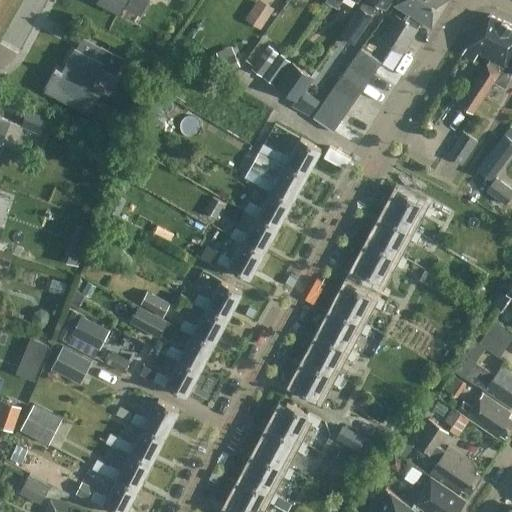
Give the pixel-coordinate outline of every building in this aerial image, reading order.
[(101,0),(101,1),(120,12),(125,3),(141,11),(146,0),(101,0)] [(255,0),(244,18),(260,28),(274,7),(263,0),(255,0)] [(385,9),(390,0),(364,0),(360,7),(346,25),(339,35),(352,43),(372,14),(371,13),(377,3),(385,9)] [(397,0),(396,3),(407,10),(402,18),(395,14),(380,37),(404,52),(419,28),(418,27),(422,20),(433,26),(449,0),(397,0)] [(473,112),(511,53),(511,24),(490,14),(462,54),(475,63),(481,53),(491,58),(460,104),(473,112)] [(278,53),(268,46),(252,69),(262,76),(278,53)] [(105,48),(99,61),(74,47),(61,71),(56,68),(44,89),(89,114),(99,96),(90,91),(102,68),(116,76),(125,59),(105,48)] [(361,47),(354,58),(375,73),(382,62),(361,47)] [(224,73),(240,66),(235,54),(219,61),(224,73)] [(290,61),(280,54),(264,78),(274,85),(290,61)] [(511,54),(494,83),(506,89),(511,77),(511,54)] [(368,82),(375,73),(354,58),(347,68),(368,82)] [(152,78),(158,66),(146,59),(139,71),(152,78)] [(276,86),(294,99),(310,76),(292,63),(276,86)] [(362,92),(368,82),(347,68),(340,78),(362,92)] [(340,78),(333,87),(355,102),(362,92),(340,78)] [(327,97),(348,112),(355,102),(333,87),(327,97)] [(341,122),(348,112),(327,97),(320,107),(341,122)] [(334,132),(341,122),(320,107),(313,117),(334,132)] [(21,126),(43,134),(49,118),(28,109),(21,126)] [(0,117),(0,114),(1,113),(0,112),(0,140),(13,146),(21,125),(0,117)] [(478,140),(462,130),(446,154),(462,164),(478,140)] [(511,150),(511,139),(504,133),(477,169),(491,179),(511,150)] [(307,175),(321,149),(301,138),(290,158),(263,143),(258,151),(285,166),(286,164),(307,175)] [(272,190),(293,201),(307,175),(286,164),(285,166),(276,183),(264,176),(259,185),(272,191),(272,190)] [(251,165),(245,177),(256,183),(262,171),(251,165)] [(486,189),(506,203),(511,194),(511,188),(495,176),(486,189)] [(258,216),(279,227),(293,201),(272,190),(272,191),(262,209),(249,202),(245,211),(257,218),(258,216)] [(407,229),(408,227),(418,209),(430,216),(435,207),(422,200),(421,203),(401,192),(386,218),(407,229)] [(106,211),(118,216),(126,199),(114,194),(106,211)] [(217,217),(224,203),(212,197),(205,210),(217,217)] [(265,253),(279,227),(258,216),(257,218),(248,235),(235,228),(230,236),(243,243),(244,242),(265,253)] [(393,256),(394,253),(404,235),(416,241),(420,234),(408,227),(407,229),(386,218),(372,244),(393,256)] [(70,241),(63,259),(78,265),(85,247),(70,241)] [(251,279),(265,253),(244,242),(243,243),(234,261),(221,254),(216,263),(229,270),(230,268),(251,279)] [(453,251),(439,242),(432,254),(446,263),(453,251)] [(393,256),(372,244),(358,271),(379,282),(390,261),(403,268),(407,259),(394,253),(393,256)] [(207,245),(200,257),(215,265),(216,263),(221,254),(221,253),(207,245)] [(419,278),(437,288),(442,279),(425,269),(419,278)] [(209,307),(229,318),(243,292),(223,281),(211,302),(199,295),(194,303),(207,310),(209,307)] [(351,285),(337,311),(357,322),(358,321),(368,302),(381,309),(385,301),(372,294),(371,296),(351,285)] [(171,302),(148,290),(141,303),(164,315),(171,302)] [(391,312),(394,306),(385,301),(381,307),(391,312)] [(195,333),(215,344),(229,318),(209,307),(207,310),(198,328),(185,321),(180,329),(193,336),(195,333)] [(159,336),(167,320),(150,310),(140,327),(159,336)] [(343,348),(345,345),(354,328),(367,335),(371,327),(358,321),(357,322),(337,311),(323,337),(343,348)] [(100,348),(109,330),(80,315),(71,333),(100,348)] [(487,331),(506,346),(511,338),(511,332),(495,320),(487,331)] [(506,346),(487,331),(478,342),(498,357),(506,346)] [(201,370),(215,344),(195,333),(193,336),(184,353),(170,346),(166,355),(179,362),(180,359),(201,370)] [(34,381),(50,345),(31,337),(16,374),(34,381)] [(329,374),(331,372),(341,354),(353,360),(357,352),(345,345),(343,348),(323,337),(308,363),(329,374)] [(62,347),(50,369),(78,384),(90,362),(62,347)] [(129,360),(109,350),(103,362),(123,372),(129,360)] [(511,373),(501,366),(496,374),(464,354),(454,370),(511,407),(511,373)] [(187,396),(201,370),(180,359),(179,362),(170,379),(142,364),(138,373),(166,388),(166,385),(187,396)] [(329,374),(308,363),(294,389),(315,400),(326,380),(338,386),(343,378),(331,372),(329,374)] [(452,374),(443,387),(454,394),(463,381),(452,374)] [(501,433),(506,437),(511,427),(511,417),(509,416),(511,412),(483,392),(473,407),(464,402),(458,410),(499,437),(501,433)] [(145,425),(165,436),(178,410),(158,399),(147,420),(135,413),(130,421),(143,428),(145,425)] [(0,426),(13,431),(22,407),(3,400),(0,408),(0,426)] [(382,422),(389,408),(373,401),(366,415),(382,422)] [(20,429),(48,443),(62,418),(34,403),(20,429)] [(294,441),(295,439),(304,421),(317,428),(321,419),(308,412),(307,415),(287,404),(273,430),(294,441)] [(127,420),(132,412),(120,406),(116,414),(127,420)] [(478,466),(448,446),(445,451),(438,447),(447,433),(429,421),(412,446),(437,462),(430,473),(460,493),(464,487),(470,491),(480,475),(475,472),(478,466)] [(151,461),(165,436),(145,425),(143,428),(133,446),(110,433),(105,442),(128,455),(130,450),(151,461)] [(335,438),(358,451),(365,437),(343,425),(335,438)] [(280,467),(281,464),(291,446),(303,453),(307,445),(295,439),(294,441),(273,430),(259,456),(280,467)] [(137,487),(151,461),(130,450),(128,455),(119,471),(96,459),(92,467),(115,480),(117,476),(137,487)] [(398,471),(405,461),(395,454),(388,464),(398,471)] [(293,471),(281,464),(280,467),(259,456),(245,481),(266,493),(267,490),(277,472),(289,479),(293,471)] [(404,501),(416,510),(420,504),(431,511),(454,511),(464,499),(432,475),(422,490),(415,485),(404,501)] [(49,487),(27,476),(18,492),(40,504),(49,487)] [(117,476),(115,480),(106,497),(93,490),(88,499),(100,506),(103,502),(121,511),(123,511),(137,487),(117,476)] [(280,496),(267,490),(266,493),(245,481),(231,507),(240,511),(255,511),(263,498),(275,505),(280,496)] [(414,511),(416,510),(404,501),(382,486),(364,511),(414,511)] [(288,511),(293,503),(280,496),(275,505),(288,511)] [(43,511),(52,511),(54,508),(50,498),(43,511)]
